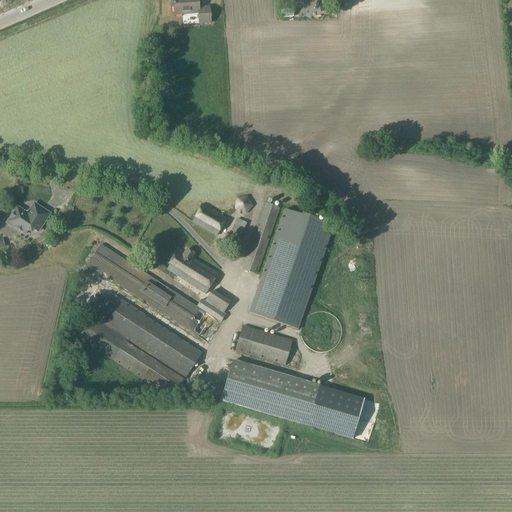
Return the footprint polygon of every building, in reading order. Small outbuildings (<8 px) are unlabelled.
[(172,0),(174,15),(198,13),(199,24),(210,23),(209,7),(201,8),(201,10),(198,10),(197,0),(172,0)] [(228,78),(231,111),(302,105),(300,76),(294,77),(294,72),(287,73),(286,67),(294,66),(291,40),(277,41),(277,39),(291,37),(289,13),(276,14),(276,18),(223,23),(224,41),(274,37),(274,43),(260,44),(260,45),(224,48),(226,71),(258,68),(259,75),(228,78)] [(427,16),(360,19),(361,38),(373,38),(374,66),(423,64),(421,37),(428,37),(427,16)] [(343,39),(300,42),(301,57),(344,54),(343,39)] [(237,212),(241,214),(242,212),(245,213),(252,206),(252,205),(247,196),(236,198),(235,208),(235,209),(238,210),(237,212)] [(265,202),(242,270),(256,275),(279,207),(265,202)] [(16,207),(7,222),(16,227),(17,230),(24,235),(29,226),(38,232),(49,214),(33,204),(28,212),(25,213),(16,207)] [(201,204),(191,222),(216,236),(227,218),(201,204)] [(249,314),(298,332),(333,227),(284,210),(249,314)] [(237,242),(246,223),(237,218),(228,237),(237,242)] [(153,278),(100,244),(87,265),(207,343),(225,314),(223,313),(230,302),(211,290),(204,301),(201,299),(196,306),(164,286),(166,283),(155,276),(153,278)] [(177,250),(167,269),(205,294),(217,274),(191,258),(194,254),(186,249),(183,254),(177,250)] [(99,319),(97,321),(93,318),(79,339),(113,361),(141,379),(171,399),(186,376),(202,352),(114,295),(98,319),(99,319)] [(242,325),(234,351),(284,366),(292,340),(242,325)] [(352,439),(363,400),(232,361),(220,401),(308,427),(352,439)]
